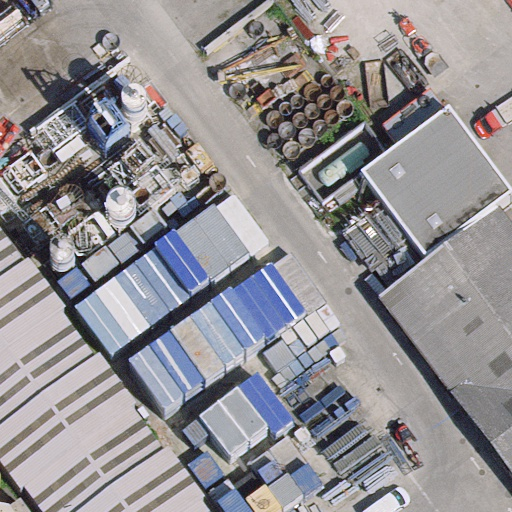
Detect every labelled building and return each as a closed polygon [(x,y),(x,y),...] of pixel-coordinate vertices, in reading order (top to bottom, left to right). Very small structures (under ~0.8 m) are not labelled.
[(369,177),(430,259),(511,198),(511,191),(454,114),(369,177)] [(245,231),(217,193),(143,246),(171,286),(245,231)] [(436,267),(389,301),(511,466),(511,218),(508,213),(436,267)] [(0,471),(29,511),(192,511),(0,243),(0,471)] [(171,286),(143,246),(68,299),(96,339),(171,286)]
